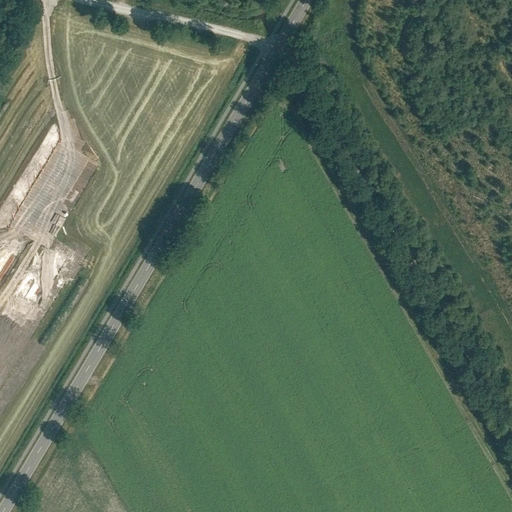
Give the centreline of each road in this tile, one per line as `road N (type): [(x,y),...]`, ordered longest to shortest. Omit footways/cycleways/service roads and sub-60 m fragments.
road 1 (track): [(511,426),(282,40),(103,0)]
road 2 (tertiary): [(2,511),(306,0)]
